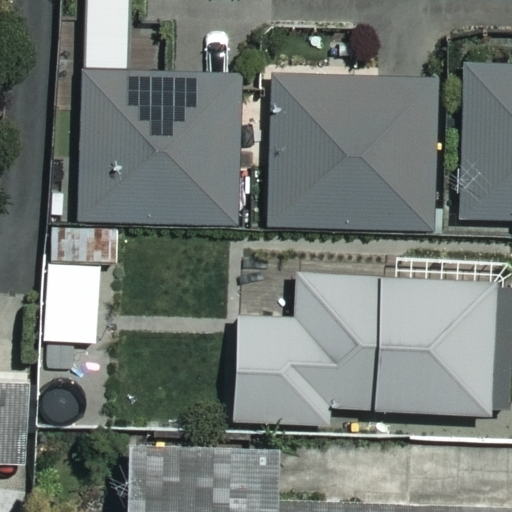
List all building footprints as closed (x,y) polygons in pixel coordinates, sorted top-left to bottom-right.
[(511,42),(469,41),(462,216),(511,217),(511,42)] [(241,74),(85,70),(82,219),(238,222),(241,74)] [(436,79),(275,76),(272,223),(434,225),(436,79)] [(338,248),(336,284),(306,283),(299,399),(508,411),(511,347),(511,283),(403,277),(404,252),(338,248)] [(279,442),(132,440),(130,511),(511,511),(511,506),(278,503),(279,442)]
